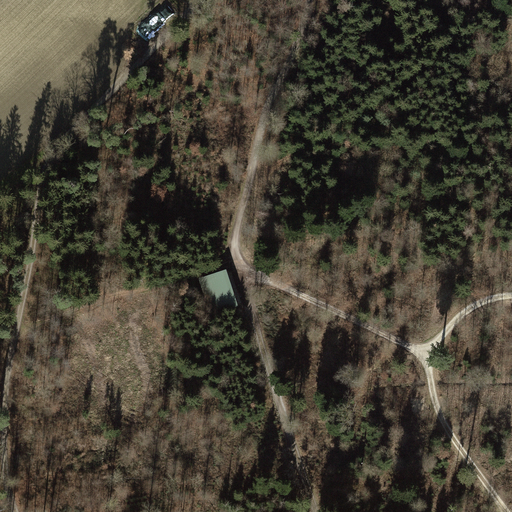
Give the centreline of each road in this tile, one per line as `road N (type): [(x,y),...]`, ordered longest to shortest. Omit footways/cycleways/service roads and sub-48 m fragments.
road 1 (track): [(16,511),(5,460),(7,387),(46,172),(68,136),(203,0)]
road 2 (track): [(235,264),(263,122),(311,0)]
road 3 (track): [(317,511),(235,264)]
road 4 (track): [(16,331),(96,300),(235,264)]
road 5 (track): [(431,355),(235,264)]
road 6 (track): [(431,355),(438,407),(507,511)]
